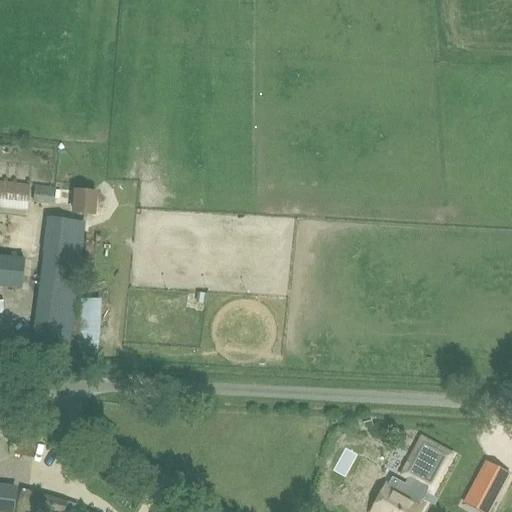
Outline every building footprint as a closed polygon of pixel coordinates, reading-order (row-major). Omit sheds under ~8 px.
[(0,182),(0,200),(19,203),(26,204),(28,185),(0,182)] [(105,182),(105,199),(117,200),(117,182),(105,182)] [(35,186),(34,200),(52,202),(53,188),(35,186)] [(94,217),(96,193),(76,192),(74,216),(94,217)] [(27,241),(27,229),(38,229),(39,211),(15,210),(13,240),(27,241)] [(81,245),(83,230),(49,226),(47,241),(81,245)] [(0,286),(20,289),(24,262),(0,259),(0,286)] [(108,331),(109,289),(91,289),(91,331),(108,331)] [(40,297),(33,348),(67,352),(74,301),(40,297)] [(439,489),(457,440),(431,430),(412,480),(439,489)] [(12,454),(32,458),(37,437),(17,433),(12,454)] [(484,461),(462,503),(478,511),(489,511),(509,474),(484,461)] [(385,485),(369,511),(419,511),(423,505),(385,485)] [(0,511),(12,511),(16,489),(0,486),(0,511)] [(39,493),(33,511),(63,511),(67,500),(39,493)]
